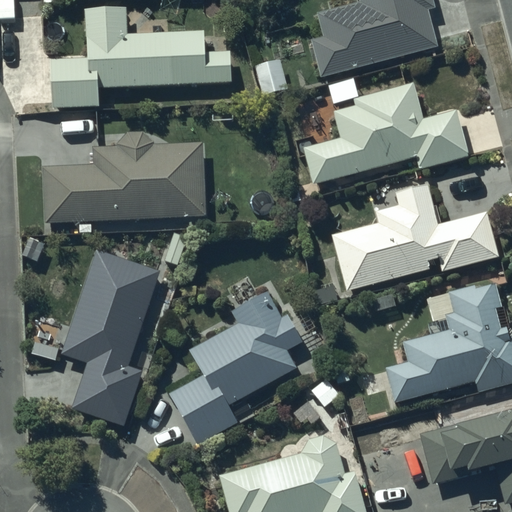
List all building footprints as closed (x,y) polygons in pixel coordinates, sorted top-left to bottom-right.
[(352,0),(317,10),(324,34),(310,38),(321,76),(439,42),(429,7),(436,5),(434,0),(352,0)] [(86,6),(89,54),(52,56),(55,104),(102,102),(101,84),(235,77),(233,48),(209,49),(208,27),(129,31),(128,4),(86,6)] [(280,55),(254,62),(263,93),(289,86),(280,55)] [(340,133),(303,144),(314,182),(414,154),(418,167),(469,152),(456,107),(424,116),(414,80),(355,96),(356,102),(333,108),(340,133)] [(155,141),(145,129),(129,128),(117,143),(94,144),(95,160),(45,162),(48,220),(209,212),(205,139),(155,141)] [(379,219),(332,231),(346,288),(430,267),(428,257),(440,254),(443,269),(500,255),(488,208),(437,220),(427,182),(396,190),(399,202),(376,208),(379,219)] [(74,406),(126,423),(145,366),(132,362),(162,268),(97,247),(63,351),(89,359),(74,406)] [(430,330),(403,338),(409,358),(385,364),(395,400),(477,377),(480,390),(511,380),(511,331),(510,332),(507,322),(501,324),(496,305),(503,303),(496,280),(475,286),(474,282),(425,295),(432,319),(427,320),(430,330)] [(170,389),(198,441),(238,419),(229,402),(297,365),(288,348),(303,339),(290,315),(284,319),(268,289),(232,309),(238,320),(190,345),(204,370),(170,389)] [(326,376),(311,389),(325,406),(341,393),(326,376)] [(511,401),(457,416),(458,420),(419,431),(433,481),(495,464),(505,502),(511,499),(511,401)] [(308,435),(298,450),(219,473),(230,511),(367,511),(354,467),(345,470),(337,439),(321,432),(308,435)]
